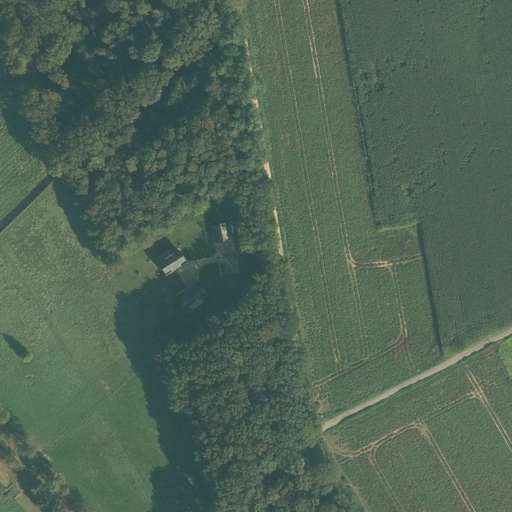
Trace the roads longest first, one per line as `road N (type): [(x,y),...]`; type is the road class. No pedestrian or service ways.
road 1 (track): [(236,0),(279,244)]
road 2 (track): [(51,170),(222,0)]
road 3 (residential): [(511,330),(318,430)]
